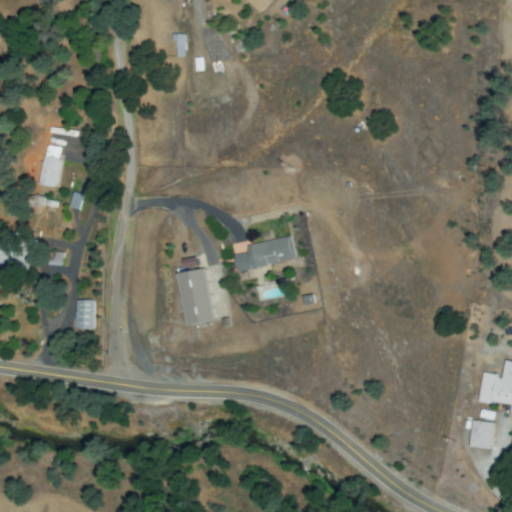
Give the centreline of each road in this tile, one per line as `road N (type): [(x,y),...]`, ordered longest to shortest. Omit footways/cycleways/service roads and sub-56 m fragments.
road 1 (secondary): [(0,369),(119,387),(236,392),(296,411),(420,501),(450,511)]
road 2 (residential): [(119,387),(111,316),(131,162),(109,0)]
